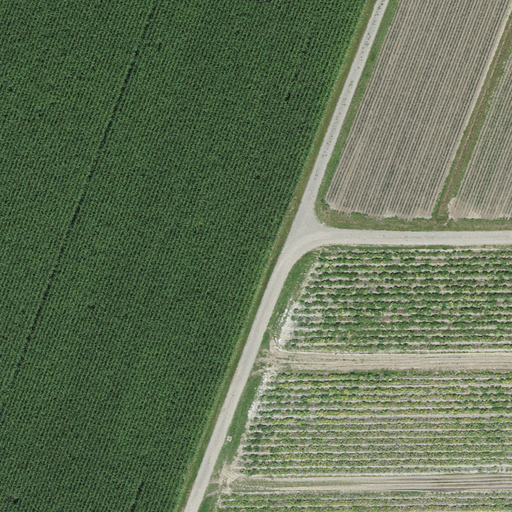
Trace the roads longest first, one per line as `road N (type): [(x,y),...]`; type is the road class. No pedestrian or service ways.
road 1 (track): [(193,511),(386,0)]
road 2 (track): [(294,243),(511,239)]
